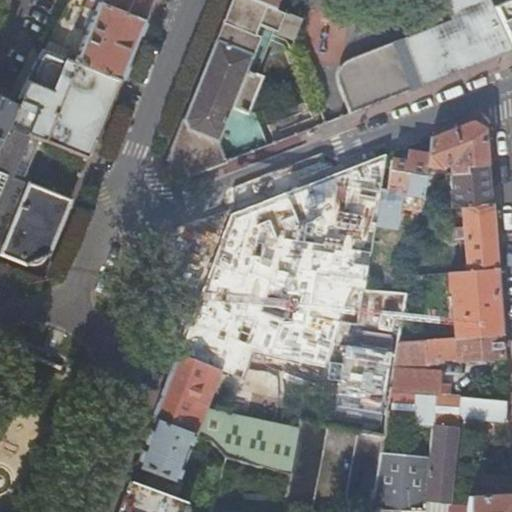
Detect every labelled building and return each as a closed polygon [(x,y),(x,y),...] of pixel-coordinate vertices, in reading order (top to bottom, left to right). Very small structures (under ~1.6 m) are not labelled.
[(84,9),(88,1),(84,0),(68,0),(68,2),(84,9)] [(143,18),(148,6),(133,0),(84,0),(88,1),(97,5),(141,23),(143,18)] [(185,179),(226,163),(217,144),(231,111),(246,117),(261,79),(256,77),(246,73),(252,56),(247,53),(258,25),(273,32),(293,40),(301,20),(282,12),(251,0),(231,0),(203,72),(167,161),(185,179)] [(251,0),(282,12),(284,7),(278,5),(279,0),(251,0)] [(441,0),(449,18),(348,56),(346,58),(345,59),(341,63),(339,67),(338,69),(338,74),(338,79),(352,115),(511,53),(511,50),(492,8),(488,0),(441,0)] [(511,0),(509,0),(492,8),(511,50),(511,0)] [(86,33),(97,5),(88,1),(84,9),(76,29),(86,33)] [(128,55),(141,23),(97,5),(86,33),(76,57),(66,54),(67,52),(47,44),(43,52),(117,83),(128,55)] [(246,73),(256,77),(273,32),(258,25),(247,53),(252,56),(246,73)] [(95,139),(117,83),(43,52),(19,100),(37,108),(26,134),(31,136),(87,159),(87,158),(88,158),(89,156),(90,157),(93,149),(96,142),(94,141),(96,139),(95,139)] [(0,137),(6,126),(15,107),(0,99),(0,137)] [(465,168),(487,166),(485,145),(484,130),(472,122),(429,138),(427,155),(425,167),(437,169),(440,169),(441,169),(442,169),(443,168),(445,166),(450,166),(451,175),(465,174),(465,168)] [(64,215),(70,201),(15,177),(23,155),(31,136),(26,134),(6,126),(0,137),(0,255),(25,265),(26,266),(48,257),(64,215)] [(420,198),(425,167),(427,155),(409,152),(407,163),(399,162),(392,161),(386,192),(420,198)] [(488,183),(487,166),(465,168),(465,174),(451,175),(446,175),(446,181),(451,181),(451,192),(450,193),(451,209),(461,208),(490,206),(488,183)] [(491,220),(490,206),(461,208),(464,241),(493,239),(491,220)] [(494,252),(493,239),(464,241),(467,273),(496,270),(494,252)] [(498,302),(496,270),(467,273),(449,274),(451,294),(452,294),(456,339),(501,336),(498,302)] [(503,357),(501,336),(456,339),(397,343),(394,358),(426,361),(458,358),(458,361),(471,360),(503,357)] [(220,370),(178,354),(153,419),(195,435),(210,441),(225,457),(265,470),(275,426),(206,409),(220,370)] [(426,361),(394,358),(393,369),(427,371),(426,361)] [(389,391),(438,395),(440,372),(427,371),(393,369),(389,391)] [(458,417),(460,397),(438,395),(389,391),(385,414),(384,422),(433,427),(426,502),(449,504),(454,452),(458,417)] [(508,421),(506,401),(460,397),(458,417),(508,421)] [(145,486),(176,497),(182,483),(177,481),(195,435),(153,419),(135,467),(150,473),(145,486)] [(300,432),(291,477),(285,506),(312,511),(327,427),(323,426),(302,422),(300,432)] [(394,511),(425,511),(426,502),(433,427),(384,422),(382,438),(370,511),(369,511),(394,511)] [(275,426),(265,470),(291,477),(300,432),(275,426)] [(370,511),(382,438),(357,433),(344,506),(370,511)] [(511,487),(511,478),(495,478),(490,477),(470,476),(470,484),(511,487)] [(173,511),(179,498),(176,497),(145,486),(132,481),(120,511),(173,511)] [(511,511),(511,494),(467,496),(467,507),(466,511),(511,511)] [(183,511),(187,502),(179,498),(173,511),(183,511)]
